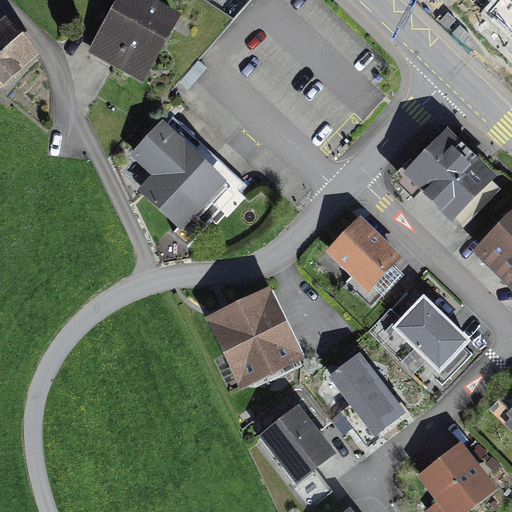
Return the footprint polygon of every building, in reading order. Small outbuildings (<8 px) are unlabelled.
[(182,23),(142,0),(120,0),(88,56),(144,88),(182,23)] [(6,24),(0,28),(0,97),(40,63),(6,24)] [(228,178),(162,118),(130,153),(152,173),(137,188),(181,228),(228,178)] [(508,183),(447,124),(403,168),(463,228),(508,183)] [(511,207),(472,248),(511,286),(511,207)] [(361,213),(326,249),(368,290),(403,254),(361,213)] [(270,284),(206,315),(240,386),(304,355),(270,284)] [(472,338),(424,291),(391,324),(440,371),(472,338)] [(360,351),(328,375),(375,435),(406,410),(360,351)] [(298,402),(258,433),(297,483),(337,452),(298,402)] [(511,405),(506,412),(510,416),(503,424),(511,431),(511,405)] [(466,511),(499,487),(462,439),(417,473),(438,500),(426,509),(428,511),(466,511)]
